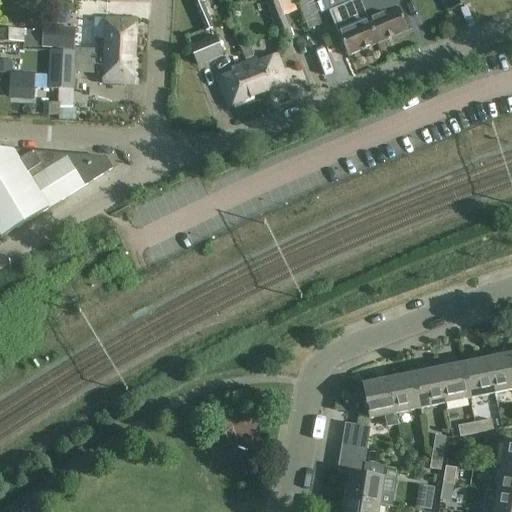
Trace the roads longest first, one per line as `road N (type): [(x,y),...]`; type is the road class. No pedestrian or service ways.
road 1 (residential): [(163,166),(511,29)]
road 2 (residential): [(287,511),(318,367),(401,327),(511,291)]
road 3 (unclassified): [(0,260),(163,166)]
road 4 (residential): [(151,140),(0,130)]
road 5 (residential): [(151,140),(161,0)]
